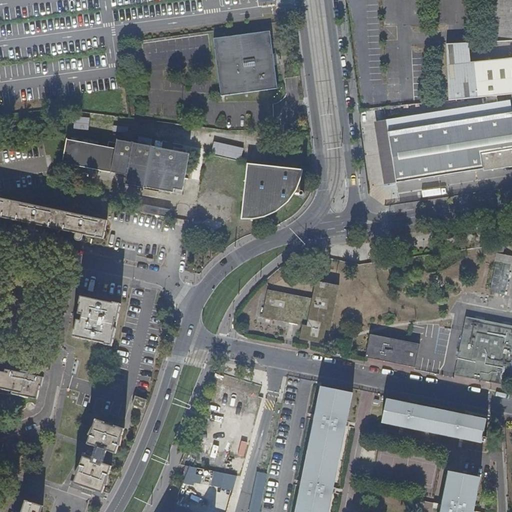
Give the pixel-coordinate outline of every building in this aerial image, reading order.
[(511,0),(493,0),(495,33),(511,32),(511,0)] [(268,29),(211,37),(220,94),(276,86),(268,29)] [(447,45),(450,100),(476,98),(473,63),(471,44),(447,45)] [(476,98),(511,94),(511,58),(473,63),(476,98)] [(73,128),(87,129),(88,117),(73,117),(73,128)] [(391,186),(421,182),(511,168),(511,117),(383,135),(391,186)] [(164,143),(153,141),(152,147),(116,140),(114,151),(111,172),(127,175),(125,184),(173,194),(174,190),(183,191),(190,155),(162,149),(164,143)] [(65,141),(61,165),(111,172),(114,151),(65,141)] [(240,159),(242,147),(212,141),(210,153),(240,159)] [(243,163),(238,219),(252,218),(272,211),(288,197),(295,187),(303,170),(243,163)] [(83,235),(103,240),(107,221),(0,198),(0,218),(29,224),(28,228),(30,231),(33,232),(36,229),(37,226),(76,234),(75,239),(77,241),(80,241),(82,239),(83,235)] [(132,204),(131,211),(167,218),(169,211),(132,204)] [(490,293),(505,296),(511,266),(511,265),(496,263),(490,293)] [(303,299),(290,324),(303,326),(300,341),(323,345),(325,331),(330,332),(338,286),(316,282),(313,300),(304,298),(303,299)] [(263,318),(290,324),(303,299),(304,298),(267,292),(263,318)] [(73,337),(104,343),(104,345),(112,346),(121,305),(113,303),(112,304),(81,298),(79,306),(80,306),(78,316),(75,330),(74,330),(73,337)] [(511,327),(466,317),(454,376),(508,387),(511,367),(511,327)] [(421,345),(369,335),(365,359),(417,369),(421,345)] [(0,371),(0,387),(13,391),(13,394),(38,399),(40,386),(42,386),(44,378),(32,375),(33,369),(34,369),(35,363),(24,361),(23,366),(22,370),(21,370),(20,372),(6,370),(5,373),(0,371)] [(348,393),(319,387),(313,416),(299,483),(293,511),(324,511),(329,489),(342,424),(348,393)] [(132,404),(144,408),(147,399),(136,396),(132,404)] [(437,410),(385,399),(379,423),(432,434),(437,410)] [(484,418),(437,410),(432,434),(479,444),(480,441),(483,441),(484,435),(481,435),(484,418)] [(74,483),(83,486),(94,490),(103,492),(112,466),(103,463),(107,450),(116,453),(124,428),(115,425),(115,427),(104,424),(105,422),(96,419),(88,444),(96,447),(92,460),(83,457),(74,483)] [(232,489),(234,474),(184,466),(182,481),(232,489)] [(470,511),(478,477),(444,470),(436,511),(470,511)] [(257,511),(266,473),(256,471),(246,511),(257,511)] [(94,490),(83,486),(81,492),(87,493),(92,495),(94,490)] [(14,510),(13,511),(41,511),(43,507),(26,501),(21,511),(19,511),(14,510)]
